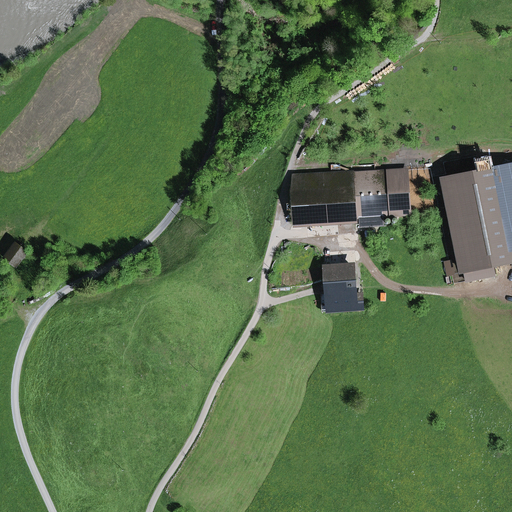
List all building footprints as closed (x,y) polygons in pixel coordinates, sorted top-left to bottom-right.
[(494,276),(492,266),(509,263),(491,170),(446,179),(466,282),(494,276)] [(389,172),(392,216),(408,215),(406,171),(389,172)] [(382,225),(382,216),(392,216),(389,172),(352,174),(352,173),(293,176),(292,192),(294,222),(360,218),(360,226),(382,225)] [(5,258),(16,266),(27,252),(16,244),(5,258)] [(329,298),(354,296),(352,266),(327,268),(328,282),(329,298)]
